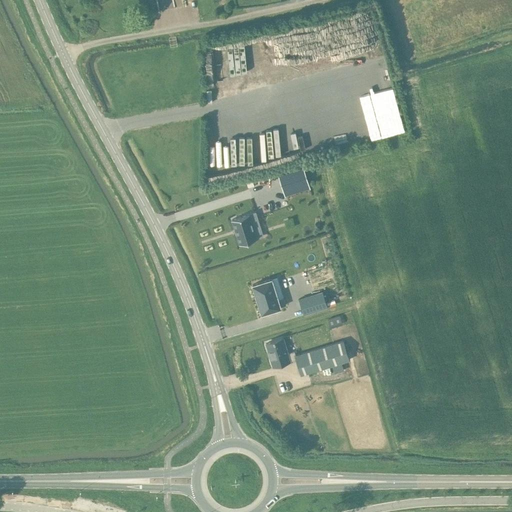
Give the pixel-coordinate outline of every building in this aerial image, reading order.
[(303,168),(279,176),(284,192),(308,184),(303,168)] [(255,212),(232,220),(240,244),(256,239),(251,223),(258,221),(255,212)] [(271,279),(252,285),(256,296),(258,302),(261,313),(280,307),(286,305),(284,298),(278,300),(271,279)] [(322,291),(299,299),(303,314),(327,307),(322,291)] [(340,316),(328,319),(330,326),(342,323),(340,316)] [(295,355),(294,351),(287,353),(282,338),(266,343),(273,366),(289,361),(295,359),(296,359),(295,355)] [(295,355),(301,374),(332,365),(341,363),(349,360),(343,341),(342,341),(298,354),(295,355)] [(344,370),(341,363),(332,365),(334,373),(344,370)]
